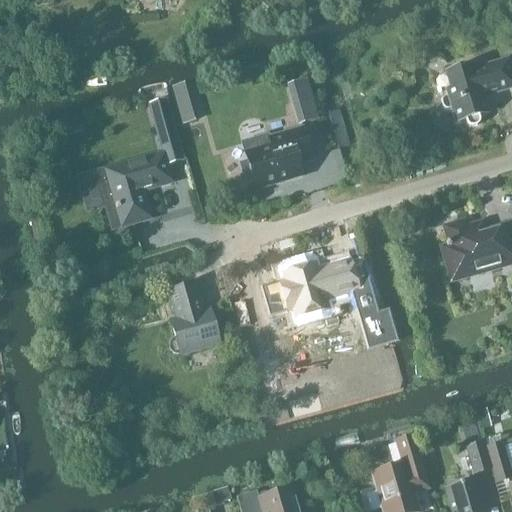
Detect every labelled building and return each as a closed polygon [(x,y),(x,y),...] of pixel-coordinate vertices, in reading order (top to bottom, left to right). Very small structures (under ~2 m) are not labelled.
[(511,89),(511,72),(508,60),(507,61),(507,62),(499,64),(499,63),(476,70),(475,66),(446,75),(450,90),(447,91),(448,96),(445,97),(442,100),(442,105),(443,107),(445,109),(448,110),(452,110),(456,124),(465,121),(466,124),(468,126),(471,127),(475,126),(477,124),(478,121),(477,118),(489,114),(483,95),(491,93),(491,96),(511,89)] [(191,86),(176,90),(181,108),(196,103),(191,86)] [(312,99),(294,103),(300,125),(318,121),(312,99)] [(163,102),(145,107),(151,126),(169,121),(163,102)] [(57,139),(69,136),(65,120),(52,124),(53,127),(57,139)] [(251,184),(253,192),(303,178),(298,161),(311,157),(304,133),(242,153),(245,163),(240,165),(245,186),(251,184)] [(105,171),(77,179),(87,212),(104,207),(112,235),(151,224),(150,220),(142,192),(172,184),(164,155),(127,165),(105,171)] [(484,233),(483,228),(481,226),(478,225),(466,229),(465,227),(461,226),(452,227),(447,230),(445,233),(448,244),(446,245),(447,248),(441,249),(451,284),(469,279),(467,272),(489,265),(491,272),(511,266),(511,235),(509,225),(484,233)] [(319,278),(315,266),(283,275),(285,283),(277,286),(275,290),(281,311),(285,314),(293,311),(295,319),(328,310),(325,302),(358,292),(351,269),(319,278)] [(208,329),(195,286),(169,294),(176,321),(170,322),(175,340),(173,340),(170,343),(170,347),(171,352),(174,355),(178,356),(180,355),(180,357),(219,346),(213,327),(208,329)] [(270,379),(261,347),(245,352),(254,383),(270,379)] [(331,370),(325,375),(327,382),(334,384),(339,380),(337,373),(331,370)] [(485,411),(475,414),(480,430),(490,427),(485,411)] [(381,511),(418,511),(409,477),(424,473),(413,438),(395,444),(402,467),(371,476),(381,511)] [(474,476),(490,472),(482,445),(466,449),(474,476)] [(496,484),(511,480),(501,445),(486,450),(496,484)] [(346,459),(330,463),(332,472),(348,468),(346,459)] [(255,480),(243,483),(245,492),(257,488),(255,480)] [(451,511),(484,511),(480,497),(484,496),(480,481),(445,491),(451,511)] [(228,489),(212,494),(215,506),(231,501),(228,489)] [(298,511),(292,490),(259,500),(256,493),(236,499),(240,511),(298,511)]
